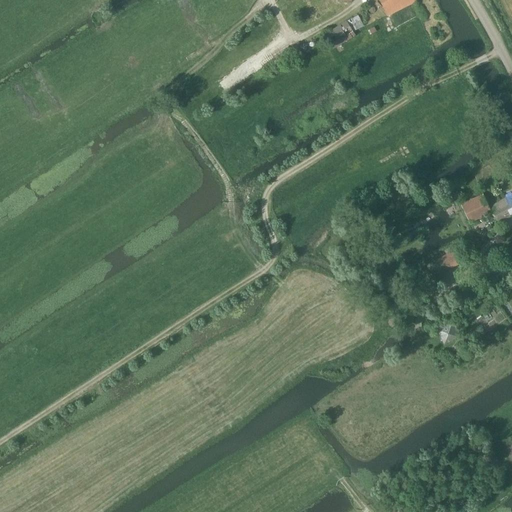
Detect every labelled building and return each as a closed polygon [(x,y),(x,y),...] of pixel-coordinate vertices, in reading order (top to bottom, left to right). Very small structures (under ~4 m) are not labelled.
[(415,0),(379,0),(387,16),(416,2),(415,0)] [(345,21),(324,34),(332,46),(353,34),(345,21)] [(481,194),(460,205),(468,223),(490,212),(496,226),(511,217),(511,192),(505,196),(506,198),(487,207),(481,194)] [(450,252),(431,262),(437,275),(457,264),(450,252)] [(451,321),(437,329),(443,343),(458,336),(451,321)]
